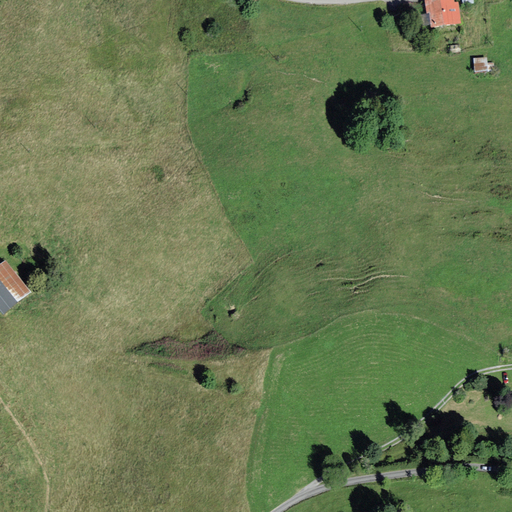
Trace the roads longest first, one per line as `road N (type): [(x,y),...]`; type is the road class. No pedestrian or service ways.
road 1 (track): [(307,493),(330,471),(407,429),(467,375),(511,365)]
road 2 (unclassified): [(511,473),(466,466),(355,479),(310,491),(276,511)]
